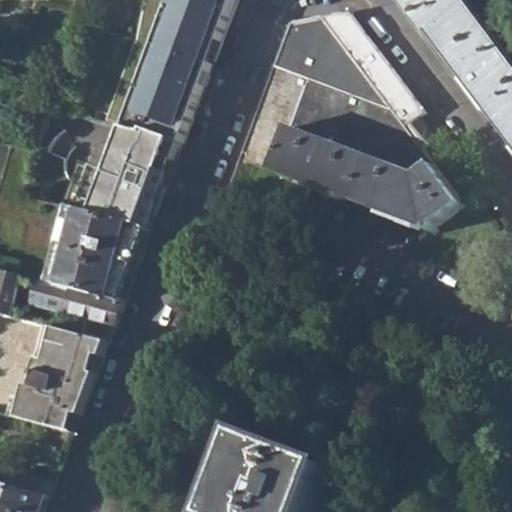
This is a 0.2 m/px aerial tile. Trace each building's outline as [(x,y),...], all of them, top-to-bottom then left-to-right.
[(0,0),(0,27),(27,34),(36,5),(38,3),(45,2),(73,9),(75,0),(0,0)] [(181,52),(214,61),(221,44),(215,42),(229,3),(220,0),(215,0),(199,43),(198,43),(196,49),(183,46),(181,52)] [(435,32),(511,134),(511,57),(469,0),(407,0),(433,34),(435,32)] [(430,229),(434,233),(439,230),(460,212),(327,27),(295,33),(233,185),(292,208),(302,180),(430,229)] [(147,130),(184,143),(214,61),(181,52),(170,49),(155,91),(161,93),(160,97),(147,130)] [(146,134),(119,203),(88,192),(83,211),(113,219),(152,230),(184,143),(147,130),(146,134)] [(0,246),(67,266),(83,211),(24,195),(35,153),(0,143),(0,246)] [(67,266),(61,287),(124,305),(152,230),(113,219),(83,211),(67,266)] [(0,278),(0,313),(13,317),(24,278),(2,272),(0,278)] [(88,321),(84,336),(110,343),(124,305),(61,287),(38,281),(33,301),(44,304),(43,309),(73,316),(88,321)] [(0,416),(46,429),(75,437),(110,343),(84,336),(13,317),(0,313),(0,416)] [(44,457),(65,464),(75,437),(46,429),(41,444),(47,446),(44,457)] [(246,436),(216,511),(311,511),(328,467),(246,436)] [(6,486),(52,498),(58,481),(18,471),(16,478),(9,476),(6,486)] [(0,511),(46,511),(52,498),(6,486),(0,484),(0,511)]
